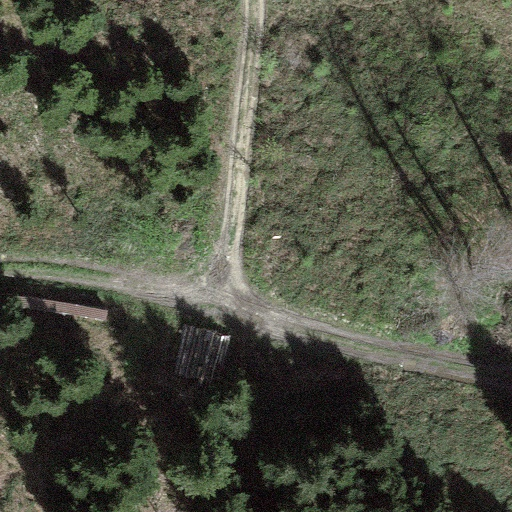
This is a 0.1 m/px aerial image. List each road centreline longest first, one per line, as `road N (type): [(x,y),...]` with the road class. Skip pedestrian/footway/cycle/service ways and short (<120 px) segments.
road 1 (track): [(248,0),(222,299)]
road 2 (track): [(222,299),(313,336),(511,371)]
